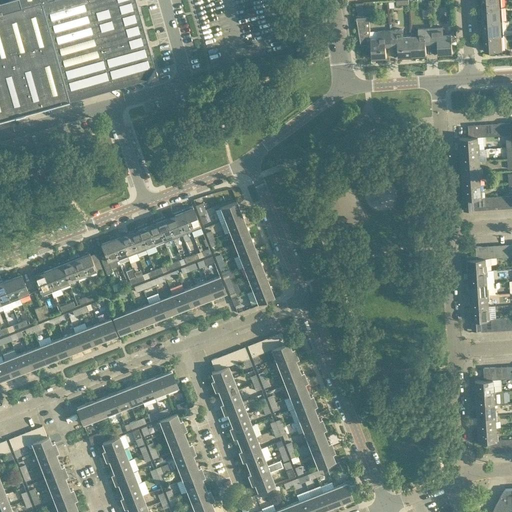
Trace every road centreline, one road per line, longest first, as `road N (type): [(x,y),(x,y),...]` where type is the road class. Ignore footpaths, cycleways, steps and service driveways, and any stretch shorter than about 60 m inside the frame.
road 1 (tertiary): [(385,506),(308,302)]
road 2 (unclassified): [(114,103),(177,85),(184,73),(165,0)]
road 3 (tertiary): [(0,257),(142,203)]
road 4 (residential): [(238,485),(184,347)]
road 5 (tertiary): [(308,302),(253,165)]
road 6 (residential): [(52,399),(184,347)]
road 7 (residential): [(184,347),(308,302)]
road 8 (residential): [(464,474),(455,350)]
road 9 (residential): [(455,350),(449,230)]
